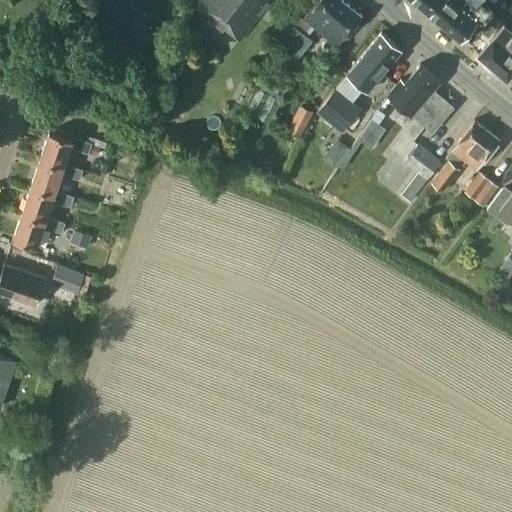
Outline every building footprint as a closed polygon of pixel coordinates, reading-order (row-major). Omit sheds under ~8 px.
[(240,39),(270,0),(193,0),(192,2),(240,39)] [(316,0),(303,17),(314,26),(336,44),(362,13),(345,0),(316,0)] [(428,0),(422,8),(442,25),(463,0),(428,0)] [(463,0),(442,25),(459,39),(475,20),(479,24),(488,12),(477,4),(474,8),(464,0),(463,0)] [(481,32),(487,37),(496,28),(490,22),(481,32)] [(292,24),(280,42),(296,55),(310,37),(304,33),(292,24)] [(506,79),(511,72),(511,31),(504,24),(477,55),(506,79)] [(366,89),(398,51),(393,47),(396,44),(381,31),(347,73),(366,89)] [(154,83),(169,89),(183,54),(168,48),(154,83)] [(453,103),(433,87),(434,85),(430,82),(435,76),(420,63),(404,81),(401,78),(388,93),(411,112),(412,111),(432,128),(453,103)] [(341,130),(360,107),(336,86),(316,110),(341,130)] [(286,128),(299,135),(312,111),(299,103),(286,128)] [(373,117),(361,134),(374,143),(386,126),(373,117)] [(459,167),(463,162),(465,160),(476,169),(500,138),(474,118),(451,148),(451,149),(445,156),(448,158),(431,181),(442,189),(460,167),(459,167)] [(49,129),(40,156),(63,164),(63,161),(69,145),(88,151),(91,141),(72,135),(71,137),(49,129)] [(400,193),(410,200),(440,159),(417,142),(417,143),(403,133),(391,149),(405,159),(404,161),(417,171),(400,193)] [(93,143),(90,152),(97,154),(100,145),(93,143)] [(327,150),(323,156),(333,163),(337,157),(327,150)] [(54,190),(55,188),(60,171),(79,178),(82,168),(63,161),(63,164),(40,156),(31,182),(54,190)] [(465,189),(483,203),(497,184),(479,170),(465,189)] [(104,199),(127,208),(135,186),(113,177),(104,199)] [(73,194),(55,188),(54,190),(31,182),(22,209),(45,217),(46,214),(51,198),(70,204),(73,194)] [(511,193),(511,194),(501,187),(487,207),(508,223),(511,218),(511,193)] [(45,217),(22,209),(12,237),(35,245),(42,225),(61,231),(65,221),(46,214),(45,217)] [(73,228),(70,240),(87,246),(91,234),(73,228)] [(0,290),(35,303),(44,276),(4,262),(0,273),(0,290)] [(79,287),(85,289),(88,278),(82,276),(84,271),(58,262),(50,283),(77,292),(79,287)] [(0,386),(10,356),(0,352),(0,386)]
